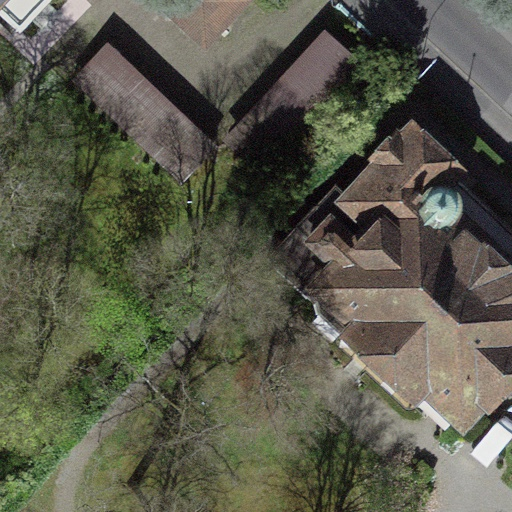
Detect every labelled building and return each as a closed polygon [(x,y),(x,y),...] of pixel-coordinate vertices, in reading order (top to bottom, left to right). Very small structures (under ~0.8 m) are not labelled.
[(0,0),(0,10),(20,30),(48,0),(0,0)] [(160,0),(206,43),(246,0),(160,0)] [(330,21),(227,135),(263,167),(366,53),(330,21)] [(108,43),(71,82),(181,186),(218,146),(108,43)] [(315,301),(318,312),(339,331),(342,332),(340,334),(338,337),(338,339),(338,341),(339,344),(405,406),(406,407),(408,408),(410,408),(412,408),(414,407),(415,406),(423,397),(452,424),(491,382),(498,389),(511,373),(511,254),(495,239),(509,224),(463,182),(408,131),(350,195),(336,182),(267,256),(315,301)]
